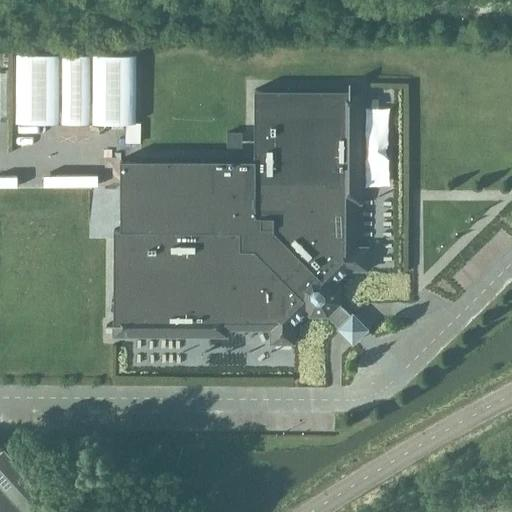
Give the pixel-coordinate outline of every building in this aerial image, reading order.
[(17,53),(16,121),(135,122),(136,53),(17,53)] [(361,89),(254,89),(254,159),(120,158),(120,228),(114,228),(113,324),(113,335),(129,335),(185,335),(185,328),(271,329),(271,343),(294,343),(294,324),(306,311),(310,315),(327,315),(339,303),(339,285),(336,282),(349,269),(367,269),(367,246),(353,246),(354,161),(361,161),(361,89)] [(126,123),(125,142),(139,142),(140,124),(126,123)] [(352,311),(350,313),(339,303),(327,315),(338,325),(336,327),(352,344),(368,328),(352,311)] [(0,511),(29,511),(48,495),(4,449),(0,452),(0,511)]
